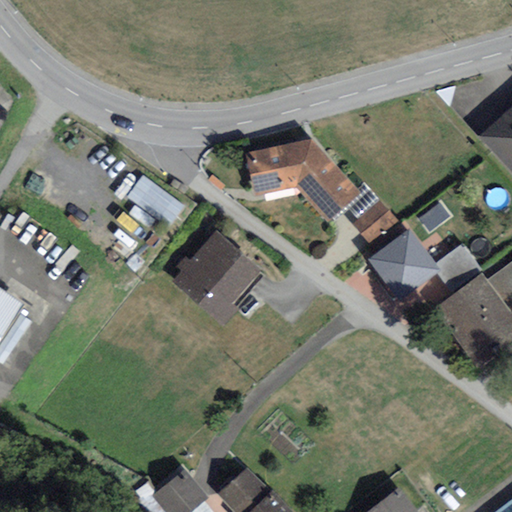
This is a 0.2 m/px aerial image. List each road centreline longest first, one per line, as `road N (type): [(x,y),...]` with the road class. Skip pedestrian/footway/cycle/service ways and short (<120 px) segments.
road 1 (residential): [(511,419),(186,176),(163,131)]
road 2 (tertiary): [(163,131),(274,118),(511,50)]
road 3 (tertiary): [(163,131),(115,119),(53,83),(0,25)]
